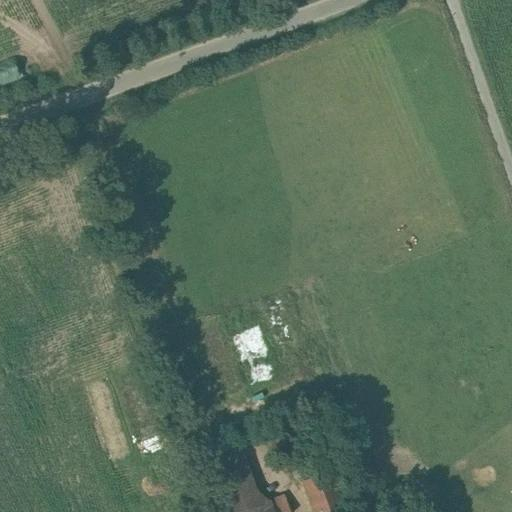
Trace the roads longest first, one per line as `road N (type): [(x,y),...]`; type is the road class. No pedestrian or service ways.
road 1 (unclassified): [(0,124),(349,0)]
road 2 (unclassified): [(449,0),(511,171)]
